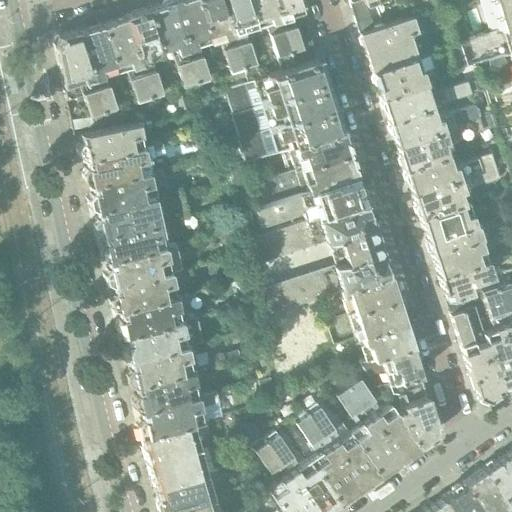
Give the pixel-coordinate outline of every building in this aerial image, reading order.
[(205,41),(192,0),(170,0),(168,1),(185,57),(194,55),(195,57),(187,60),(195,84),(207,80),(195,44),(205,41)] [(229,73),(240,70),(218,0),(192,0),(205,41),(216,37),(229,73)] [(218,0),(240,70),(241,71),(244,82),(258,77),(243,29),(252,26),(244,0),(218,0)] [(244,0),(252,26),(262,23),(273,58),(274,57),(279,70),(292,66),(270,0),(244,0)] [(270,0),(292,66),(315,58),(296,0),(270,0)] [(373,1),(373,0),(346,0),(357,32),(381,24),(378,17),(369,19),(368,17),(367,18),(362,5),(373,1)] [(424,0),(428,10),(433,9),(429,0),(424,0)] [(511,26),(511,0),(490,0),(494,11),(480,16),(481,22),(460,29),(460,30),(463,40),(502,29),(511,26)] [(182,88),(195,84),(187,60),(195,57),(194,55),(185,57),(168,1),(144,8),(159,56),(169,52),(182,88)] [(149,59),(159,56),(144,8),(121,16),(136,64),(148,99),(160,95),(149,59)] [(369,71),(421,55),(420,53),(413,31),(414,30),(409,15),(381,24),(357,32),(369,71)] [(136,64),(121,16),(97,23),(113,71),(123,68),(135,103),(148,99),(136,64)] [(113,71),(97,23),(73,31),(103,124),(116,121),(112,109),(101,75),(113,71)] [(511,26),(502,29),(506,42),(503,43),(511,65),(511,64),(511,26)] [(463,40),(460,30),(448,34),(451,43),(463,40)] [(103,124),(73,31),(57,36),(52,45),(64,100),(80,95),(87,118),(91,127),(103,124)] [(421,55),(369,71),(377,96),(421,83),(453,72),(445,45),(421,53),(420,53),(421,55)] [(487,61),(502,56),(499,49),(485,54),(487,61)] [(504,63),(502,56),(487,61),(489,68),(504,63)] [(338,130),(315,58),(292,66),(279,70),(258,77),(244,82),(221,90),(223,100),(243,161),(287,147),(338,130)] [(220,88),(221,90),(244,82),(241,71),(219,79),(222,88),(220,88)] [(385,121),(429,106),(469,94),(464,80),(424,93),(421,83),(377,96),(385,121)] [(480,90),(478,81),(467,84),(470,93),(480,90)] [(190,110),(188,104),(181,107),(178,99),(174,101),(178,113),(190,110)] [(393,144),(488,115),(487,109),(475,113),(473,105),(433,118),(429,106),(385,121),(393,144)] [(204,132),(197,108),(192,110),(195,121),(191,125),(192,133),(195,135),(204,132)] [(164,116),(163,109),(152,111),(153,118),(164,116)] [(135,122),(139,121),(146,119),(144,111),(133,113),(135,122)] [(393,144),(400,167),(443,154),(440,143),(481,130),(478,120),(489,116),(488,115),(393,144)] [(83,160),(141,148),(138,135),(142,134),(139,121),(135,122),(78,134),(80,143),(78,143),(74,148),(76,158),(82,161),(83,160)] [(504,129),(494,132),(496,139),(499,138),(506,136),(504,129)] [(345,153),(338,130),(287,147),(294,169),(345,153)] [(511,134),(506,136),(499,138),(502,146),(511,142),(511,134)] [(141,148),(83,160),(85,168),(83,168),(81,173),(81,178),(83,183),(87,186),(89,185),(146,173),(143,161),(148,160),(147,157),(150,156),(151,157),(162,154),(160,143),(148,146),(149,147),(145,148),(141,148)] [(400,167),(408,192),(493,165),(502,163),(498,152),(489,155),(488,152),(447,165),(443,154),(400,167)] [(257,206),(353,175),(345,153),(294,169),(250,183),(257,206)] [(408,192),(416,216),(459,201),(456,191),(497,178),(493,165),(408,192)] [(94,211),(151,197),(149,185),(153,184),(150,172),(146,173),(89,185),(91,193),(89,193),(85,198),(87,208),(93,211),(94,211)] [(316,216),(318,216),(361,202),(353,175),(257,206),(251,207),(256,222),(294,210),(302,205),(307,220),(316,216)] [(501,215),(494,194),(487,197),(494,217),(501,215)] [(100,236),(157,222),(154,211),(159,210),(156,196),(151,197),(94,211),(96,218),(94,218),(91,223),(93,233),(98,236),(100,236)] [(449,231),(471,223),(464,200),(459,201),(416,216),(427,251),(453,243),(449,231)] [(318,216),(316,216),(324,241),(337,237),(345,261),(332,266),(339,289),(364,282),(385,275),(361,202),(318,216)] [(234,212),(231,205),(224,207),(226,215),(234,212)] [(307,220),(304,220),(312,245),(324,241),(316,216),(307,220)] [(304,220),(292,224),(300,249),(312,245),(304,220)] [(103,261),(105,261),(162,246),(160,234),(164,233),(161,221),(157,222),(100,236),(102,243),(100,244),(97,248),(97,253),(97,254),(99,258),(103,261)] [(427,251),(435,275),(483,259),(479,247),(484,245),(480,233),(477,222),(472,224),(471,223),(449,231),(453,243),(427,251)] [(292,224),(281,228),(288,253),(300,249),(292,224)] [(281,228),(269,232),(277,256),(288,253),(281,228)] [(269,232),(257,235),(265,260),(277,256),(269,232)] [(257,235),(245,239),(252,262),(253,264),(265,260),(257,235)] [(109,286),(111,286),(172,270),(179,269),(174,244),(167,245),(162,246),(105,261),(107,268),(105,269),(101,274),(103,283),(109,286)] [(448,316),(461,312),(460,309),(471,306),(473,305),(466,284),(489,276),(483,259),(435,275),(448,316)] [(332,266),(320,269),(328,293),(336,290),(339,289),(332,266)] [(320,269),(308,273),(316,297),(328,293),(320,269)] [(116,312),(173,295),(170,284),(175,283),(172,270),(111,286),(112,293),(111,294),(107,299),(109,309),(115,311),(116,311),(116,312)] [(308,273),(296,277),(304,301),(316,297),(308,273)] [(385,275),(364,282),(339,289),(336,290),(344,312),(391,297),(385,275)] [(296,277),(284,281),(292,305),(304,301),(296,277)] [(284,281),(272,285),(280,309),(292,305),(284,281)] [(511,302),(505,282),(492,287),(502,316),(509,313),(511,319),(503,322),(511,349),(511,302)] [(272,285),(260,289),(265,304),(267,312),(268,313),(280,309),(272,285)] [(511,349),(503,322),(495,324),(494,318),(502,316),(492,287),(478,291),(491,329),(480,333),(498,384),(510,381),(511,376),(511,349)] [(122,336),(178,320),(176,310),(181,309),(177,294),(173,295),(116,312),(118,319),(116,319),(114,324),(114,329),(116,334),(120,337),(122,336)] [(399,320),(391,297),(344,312),(352,335),(356,334),(399,320)] [(498,384),(480,333),(479,330),(468,333),(461,312),(448,316),(473,395),(483,399),(499,388),(498,387),(498,385),(498,384)] [(257,327),(254,318),(231,325),(234,334),(257,327)] [(126,362),(127,361),(184,345),(181,334),(186,333),(183,319),(178,320),(122,336),(123,344),(122,344),(118,349),(120,359),(126,362)] [(407,346),(399,320),(356,334),(365,359),(382,354),(407,346)] [(126,384),(131,387),(190,370),(187,359),(191,358),(188,344),(184,345),(127,361),(129,369),(127,369),(123,374),(126,384)] [(417,377),(407,346),(382,354),(365,359),(357,362),(366,375),(382,370),(386,383),(375,387),(377,390),(417,377)] [(236,350),(216,355),(218,363),(238,357),(236,350)] [(269,376),(265,364),(259,365),(262,378),(269,376)] [(132,409),(136,412),(195,395),(192,383),(197,382),(194,369),(190,370),(131,387),(133,387),(134,394),(133,394),(130,399),(130,404),(132,409)] [(396,459),(417,445),(395,411),(388,401),(379,408),(378,409),(356,377),(345,385),(363,412),(366,416),(396,459)] [(433,426),(417,377),(377,390),(382,398),(395,394),(399,409),(395,411),(417,445),(429,436),(433,426)] [(396,459),(366,416),(363,412),(345,385),(332,394),(354,426),(346,431),(375,474),(396,459)] [(267,401),(270,390),(261,387),(258,399),(267,401)] [(285,400),(278,390),(269,395),(276,406),(285,400)] [(134,424),(137,438),(188,424),(200,420),(197,407),(202,405),(199,394),(195,395),(136,412),(138,412),(140,419),(138,420),(134,424)] [(375,474),(346,431),(338,437),(313,402),(302,410),(321,440),(355,488),(375,474)] [(270,416),(266,403),(250,408),(254,421),(270,416)] [(335,501),(355,488),(321,440),(302,410),(290,418),(313,453),(305,459),(335,501)] [(195,448),(188,424),(137,438),(144,462),(195,448)] [(310,511),(319,511),(335,501),(305,459),(296,465),(272,430),(259,439),(280,468),(281,467),(284,472),(283,473),(310,511)] [(281,467),(280,468),(259,439),(249,446),(272,481),(263,487),(280,511),(310,511),(283,473),(284,472),(281,467)] [(511,447),(501,455),(511,471),(511,447)] [(203,475),(195,448),(144,462),(152,489),(203,475)] [(511,471),(501,455),(480,470),(509,510),(511,507),(511,471)] [(509,511),(509,510),(480,470),(460,483),(479,511),(509,511)] [(163,511),(210,499),(203,475),(152,489),(158,511),(163,511)] [(479,511),(460,483),(440,497),(450,511),(479,511)] [(420,511),(450,511),(440,497),(420,511)] [(213,511),(210,499),(163,511),(213,511)]
